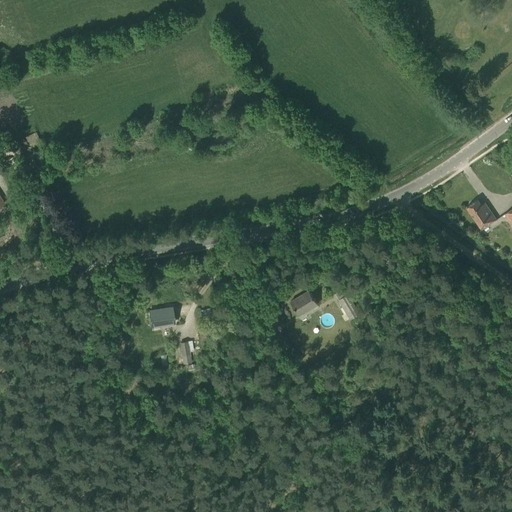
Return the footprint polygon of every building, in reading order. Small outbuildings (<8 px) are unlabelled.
[(466,207),(482,229),(496,219),(485,202),(481,205),(477,199),(466,207)] [(290,301),(295,310),(299,315),(317,304),(309,290),(290,301)] [(348,293),(338,299),(349,319),(359,313),(348,293)] [(159,325),(173,322),(171,307),(149,310),(152,326),(153,332),(160,330),(159,325)] [(328,323),(333,330),(344,322),(339,315),(328,323)] [(180,343),(181,353),(183,363),(190,362),(187,342),(180,343)]
